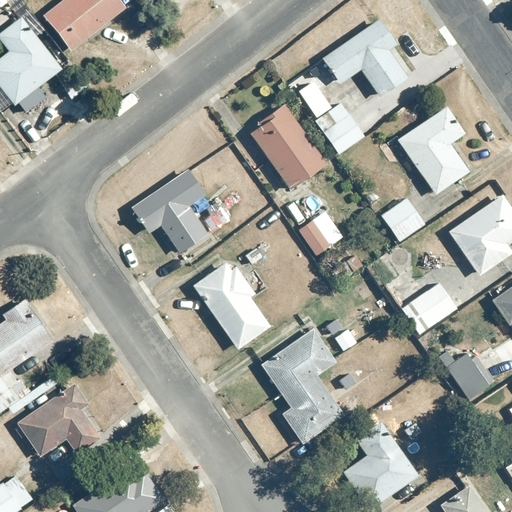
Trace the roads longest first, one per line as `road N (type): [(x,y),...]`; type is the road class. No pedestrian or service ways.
road 1 (residential): [(259,511),(37,194)]
road 2 (residential): [(37,194),(287,0)]
